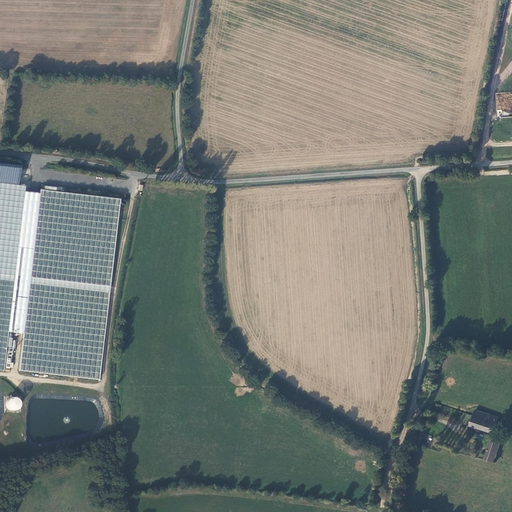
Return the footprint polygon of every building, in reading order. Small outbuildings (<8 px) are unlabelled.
[(24,186),(0,182),(0,369),(3,370),(8,331),(24,191),(24,186)] [(119,198),(39,189),(39,193),(23,332),(19,370),(98,379),(119,198)] [(8,331),(23,332),(39,193),(24,191),(8,331)] [(19,410),(21,399),(10,397),(9,409),(19,410)] [(472,425),(494,433),(499,418),(477,410),(472,425)] [(496,462),(501,444),(501,442),(492,440),(486,459),(496,462)]
